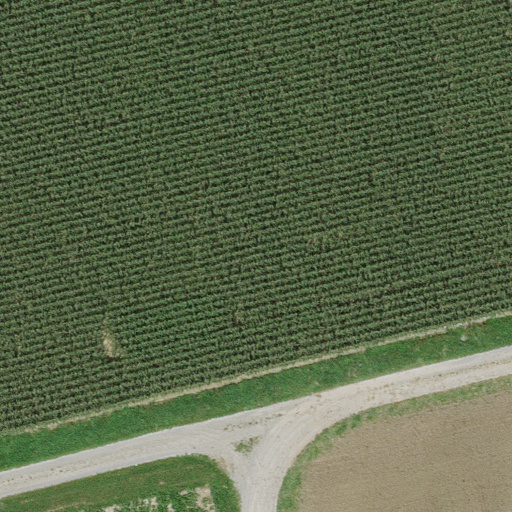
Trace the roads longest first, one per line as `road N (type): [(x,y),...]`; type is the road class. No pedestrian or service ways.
road 1 (track): [(0,489),(329,410)]
road 2 (track): [(511,367),(329,410)]
road 3 (track): [(268,511),(285,454),(329,410)]
